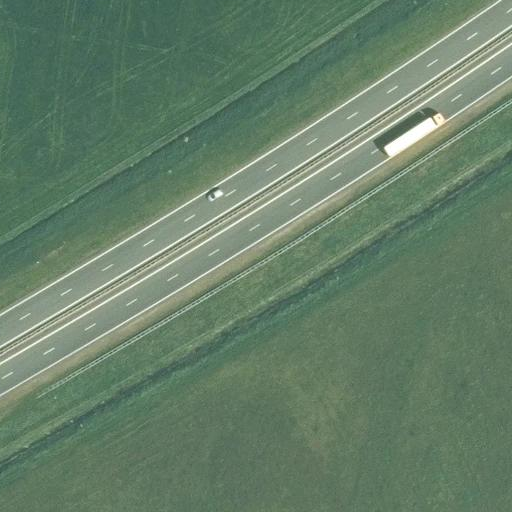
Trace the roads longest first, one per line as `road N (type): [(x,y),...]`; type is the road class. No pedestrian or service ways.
road 1 (trunk): [(511,11),(0,334)]
road 2 (trunk): [(0,381),(511,61)]
